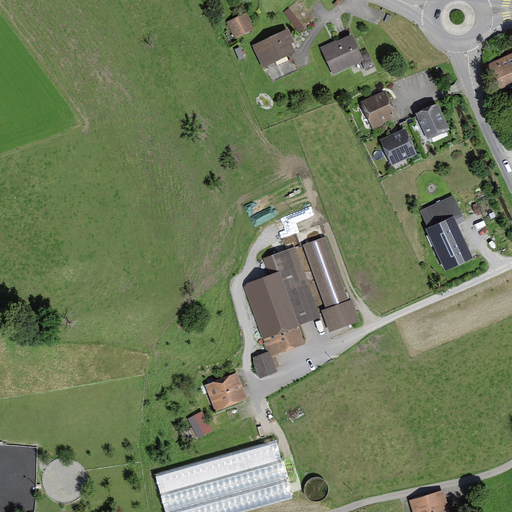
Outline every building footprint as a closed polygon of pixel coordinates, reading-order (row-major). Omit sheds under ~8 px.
[(245,14),(225,23),(232,39),(252,30),(245,14)] [(251,46),(261,70),(295,54),(285,31),(251,46)] [(333,76),(363,63),(350,35),(321,48),(333,76)] [(511,52),(489,63),(503,96),(511,92),(511,52)] [(359,102),(371,128),(395,118),(383,92),(359,102)] [(419,115),(429,135),(446,127),(437,107),(419,115)] [(404,130),(407,137),(412,134),(406,121),(401,123),(404,130)] [(378,141),(389,166),(415,154),(407,137),(404,130),(378,141)] [(248,213),(276,204),(273,194),(245,202),(248,213)] [(291,213),(268,223),(275,240),(298,230),(291,213)] [(452,216),(423,229),(442,272),(471,260),(452,216)] [(324,238),(305,245),(328,309),(323,310),(330,328),(357,318),(351,301),(346,302),(324,238)] [(251,358),(258,379),(275,373),(269,357),(301,345),(294,326),(322,316),(298,249),(269,258),(275,274),(240,286),(257,331),(265,353),(251,358)] [(235,376),(204,387),(214,415),(245,403),(235,376)] [(203,409),(188,417),(199,438),(214,430),(203,409)] [(276,443),(157,474),(166,511),(245,511),(291,500),(276,443)] [(428,506),(444,501),(441,490),(425,495),(428,506)] [(428,506),(425,495),(408,501),(411,511),(447,511),(444,501),(428,506)]
